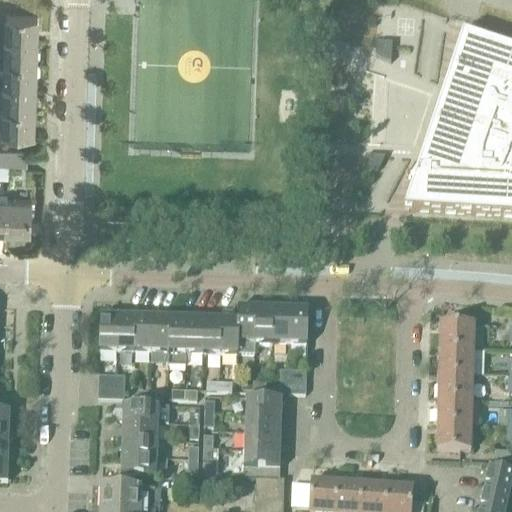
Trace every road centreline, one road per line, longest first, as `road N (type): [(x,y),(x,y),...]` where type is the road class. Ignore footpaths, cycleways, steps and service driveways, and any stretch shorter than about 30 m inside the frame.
road 1 (residential): [(409,287),(405,419),(390,444),(352,449),(327,433),(323,416),(326,283)]
road 2 (residential): [(66,275),(76,0)]
road 3 (residential): [(326,283),(66,275)]
road 4 (residential): [(54,505),(66,275)]
